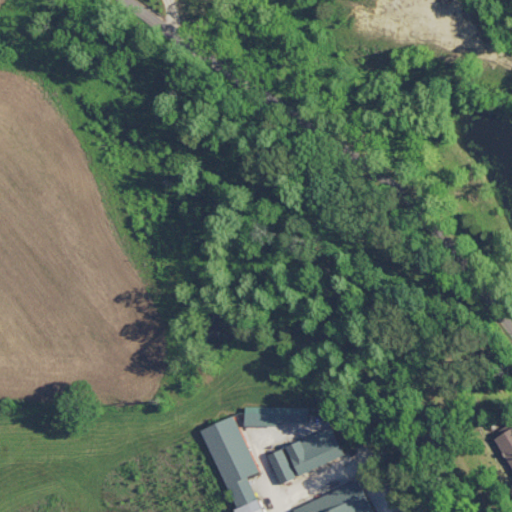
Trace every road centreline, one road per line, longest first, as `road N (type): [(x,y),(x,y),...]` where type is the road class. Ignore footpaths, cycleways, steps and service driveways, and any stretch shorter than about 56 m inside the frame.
road 1 (residential): [(347,144),(146,0)]
road 2 (residential): [(511,326),(347,144)]
